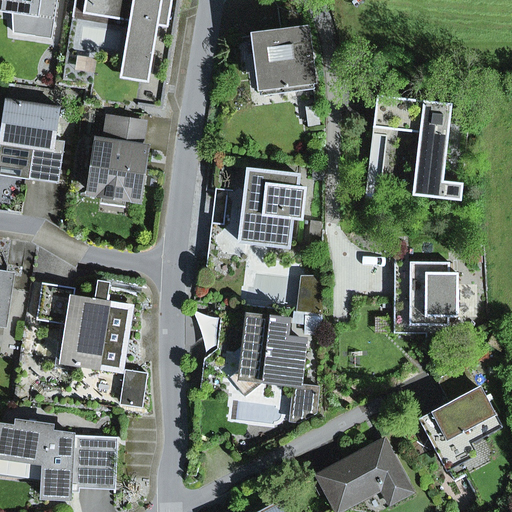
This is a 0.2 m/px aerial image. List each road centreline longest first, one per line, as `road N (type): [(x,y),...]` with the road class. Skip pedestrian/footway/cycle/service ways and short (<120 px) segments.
road 1 (residential): [(174,266),(210,0)]
road 2 (residential): [(170,511),(174,266)]
road 3 (residential): [(388,398),(178,511)]
road 4 (residential): [(332,223),(332,73),(323,15),(310,0)]
road 5 (residential): [(174,266),(85,254),(39,227),(0,221)]
